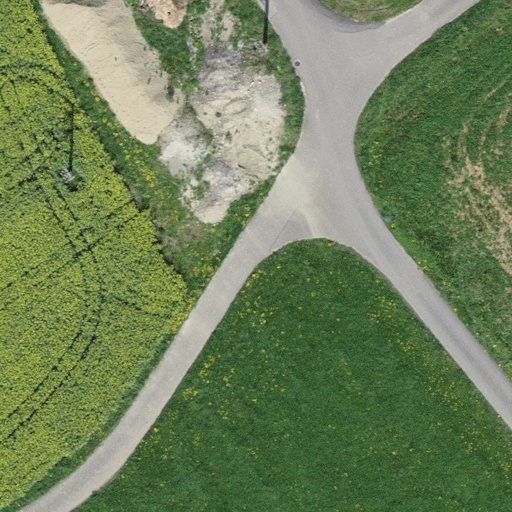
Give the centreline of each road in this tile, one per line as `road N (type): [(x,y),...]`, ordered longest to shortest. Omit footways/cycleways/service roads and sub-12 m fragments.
road 1 (track): [(327,120),(126,442),(47,511)]
road 2 (unclassified): [(327,120),(352,223),(511,418)]
road 3 (unclassified): [(456,0),(401,36),(327,120)]
road 4 (unclassified): [(276,0),(327,120)]
